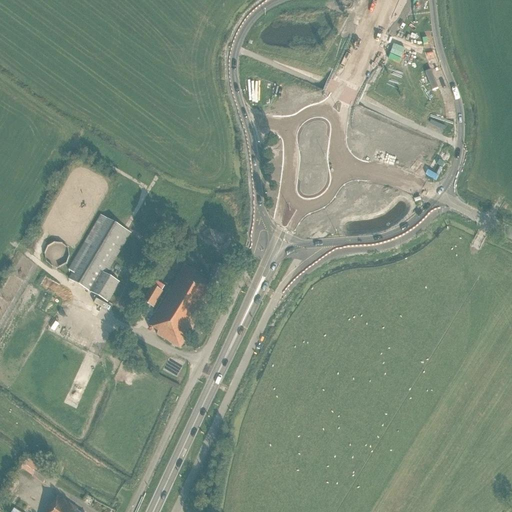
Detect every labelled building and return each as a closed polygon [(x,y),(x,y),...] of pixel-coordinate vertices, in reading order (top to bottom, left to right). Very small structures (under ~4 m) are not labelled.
[(68,279),(106,302),(108,303),(108,302),(113,306),(124,286),(102,273),(127,231),(105,218),(100,215),(69,268),(73,271),(68,279)] [(62,263),(72,249),(57,239),(47,252),(50,254),(48,257),(53,260),(54,257),(62,263)] [(112,274),(111,276),(115,279),(116,277),(118,278),(124,268),(117,264),(111,274),(112,274)] [(207,280),(185,267),(149,326),(158,332),(157,335),(180,349),(214,293),(213,292),(226,270),(216,265),(207,280)] [(162,292),(152,286),(143,302),(154,308),(162,292)] [(43,484),(48,475),(38,469),(40,467),(28,458),(20,468),(32,477),(43,484)] [(48,511),(78,511),(78,510),(60,497),(54,506),(53,505),(48,511)]
